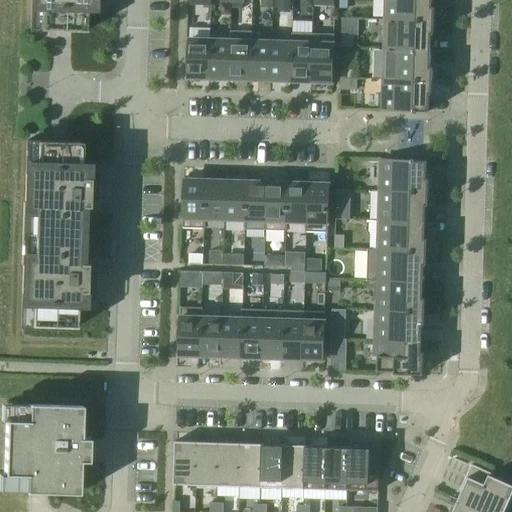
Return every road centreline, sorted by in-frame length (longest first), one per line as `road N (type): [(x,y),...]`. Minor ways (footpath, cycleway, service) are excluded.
road 1 (residential): [(479,0),(467,365),(453,400)]
road 2 (residential): [(453,400),(125,390)]
road 3 (residential): [(125,390),(137,120)]
road 4 (residential): [(137,120),(347,130)]
road 5 (residential): [(125,390),(124,511)]
road 6 (residential): [(137,120),(139,0)]
road 7 (residential): [(408,511),(453,400)]
